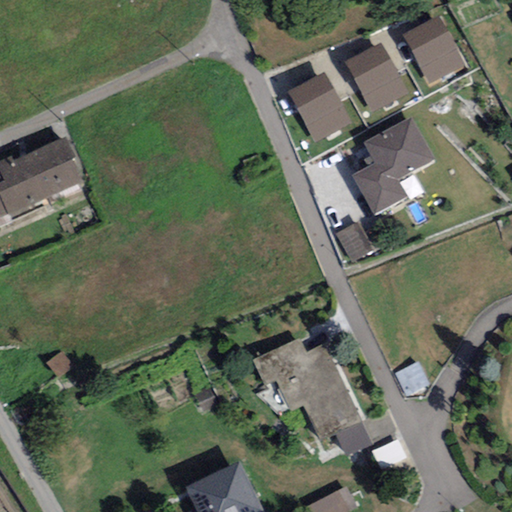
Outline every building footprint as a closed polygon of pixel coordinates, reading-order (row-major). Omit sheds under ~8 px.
[(400,76),(412,88),(425,75),(413,63),(400,76)] [(407,125),(366,146),(377,166),(355,177),(373,213),(400,199),(391,181),(427,163),(407,125)] [(9,165),(0,168),(0,221),(78,187),(61,147),(11,169),(9,165)] [(375,251),(358,224),(335,237),(352,265),(375,251)] [(366,443),(320,348),(303,356),(298,344),(264,360),(263,391),(288,411),(301,405),(318,440),(333,433),(343,453),(366,443)] [(412,365),(395,374),(405,395),(422,386),(412,365)] [(255,511),(237,472),(188,494),(196,511),(255,511)] [(340,511),(332,496),(310,509),(311,511),(340,511)]
